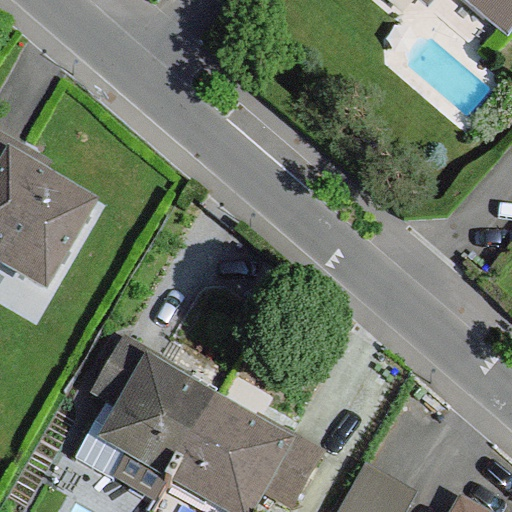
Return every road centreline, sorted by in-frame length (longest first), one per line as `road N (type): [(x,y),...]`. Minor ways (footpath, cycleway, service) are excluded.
road 1 (residential): [(55,0),(511,390)]
road 2 (unknown): [(422,313),(511,215)]
